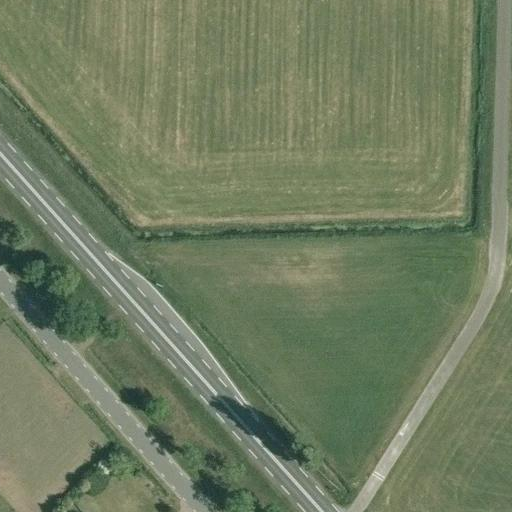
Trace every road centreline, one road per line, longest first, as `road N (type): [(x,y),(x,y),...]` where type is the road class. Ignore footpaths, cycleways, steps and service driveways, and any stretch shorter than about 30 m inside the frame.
road 1 (unclassified): [(354,511),(490,290),(499,229),(504,0)]
road 2 (primary): [(320,511),(0,153)]
road 3 (unclassified): [(203,511),(0,281)]
